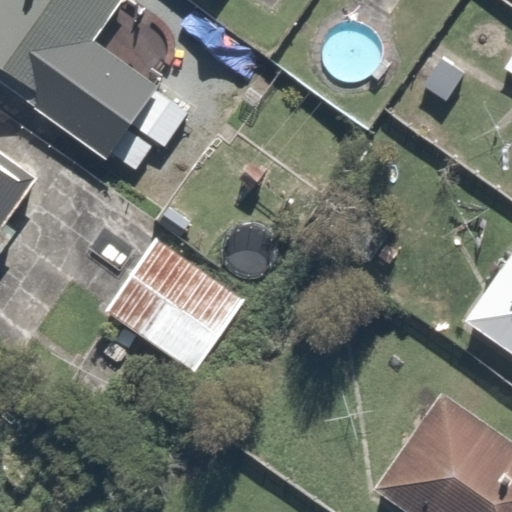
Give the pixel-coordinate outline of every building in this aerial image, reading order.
[(0,0),(0,82),(126,168),(175,96),(99,45),(129,0),(0,0)] [(511,52),(500,68),(511,78),(511,52)] [(0,259),(45,186),(0,158),(0,259)] [(254,307),(163,235),(104,309),(195,381),(254,307)] [(511,258),(467,321),(511,353),(511,258)] [(511,511),(511,434),(441,388),(375,489),(410,511),(511,511)]
